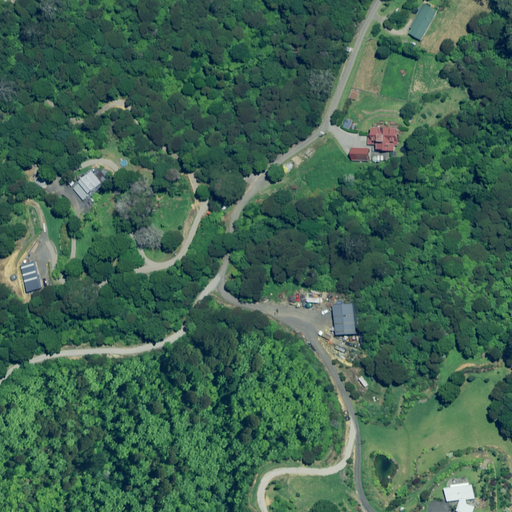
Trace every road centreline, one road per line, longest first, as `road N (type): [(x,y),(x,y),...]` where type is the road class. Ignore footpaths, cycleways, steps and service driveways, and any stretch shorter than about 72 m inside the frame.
road 1 (unknown): [(260,173),(231,176),(196,200),(167,254),(149,263),(126,250),(121,174),(110,158),(54,175)]
road 2 (unclassified): [(376,0),(317,128),(252,177),(231,207),(222,274)]
road 3 (track): [(222,274),(225,290),(291,320),(317,343),(351,406),(351,442)]
